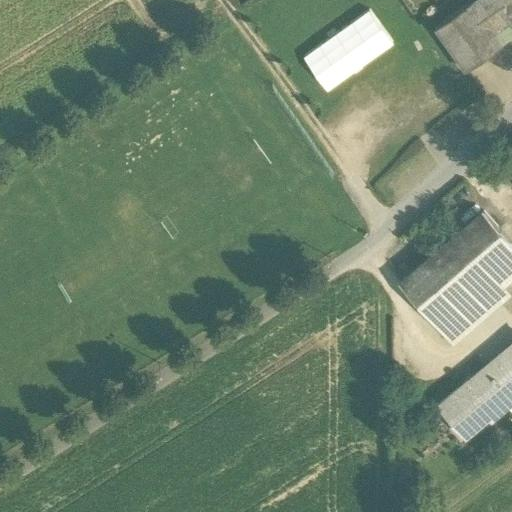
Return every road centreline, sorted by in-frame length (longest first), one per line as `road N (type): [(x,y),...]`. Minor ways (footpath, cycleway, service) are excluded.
road 1 (residential): [(511,124),(373,245),(0,483)]
road 2 (track): [(222,0),(387,232)]
road 3 (track): [(383,368),(385,511)]
